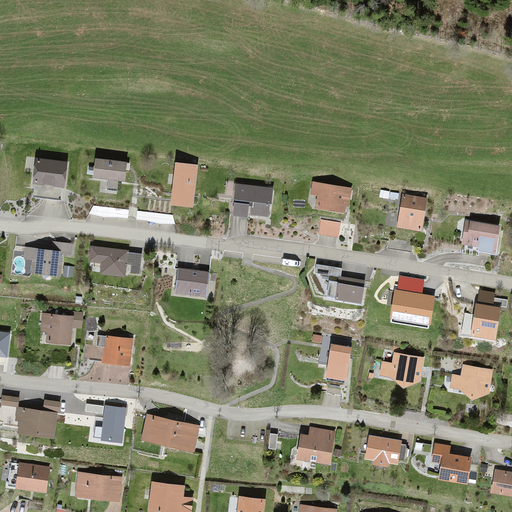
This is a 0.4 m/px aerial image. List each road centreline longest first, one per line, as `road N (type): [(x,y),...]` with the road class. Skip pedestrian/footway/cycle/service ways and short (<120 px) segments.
road 1 (residential): [(511,446),(350,417),(219,412),(140,394),(0,380)]
road 2 (residential): [(0,221),(321,249),(511,279)]
